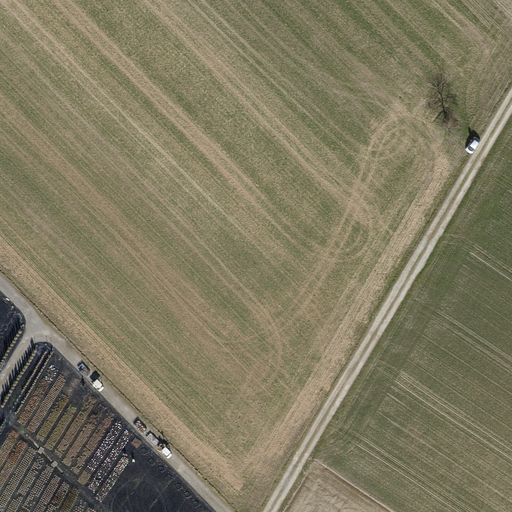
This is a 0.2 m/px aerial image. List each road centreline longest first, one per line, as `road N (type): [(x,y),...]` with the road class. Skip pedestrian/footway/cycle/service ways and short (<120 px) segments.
road 1 (track): [(265,511),(511,93)]
road 2 (track): [(223,511),(0,282)]
